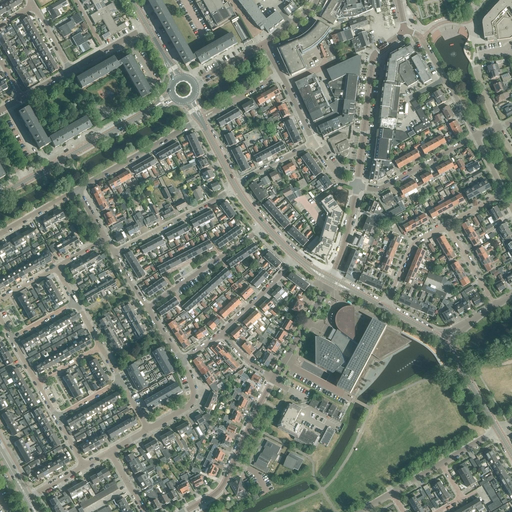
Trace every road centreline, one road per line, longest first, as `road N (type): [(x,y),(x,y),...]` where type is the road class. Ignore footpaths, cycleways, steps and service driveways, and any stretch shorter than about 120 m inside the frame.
road 1 (tertiary): [(19,182),(171,96)]
road 2 (unclassified): [(356,186),(371,60),(404,29)]
road 3 (residential): [(181,511),(221,487),(273,378)]
road 4 (residential): [(147,307),(265,227)]
road 5 (residential): [(77,189),(198,119)]
road 6 (residential): [(113,252),(234,185)]
road 7 (unclassified): [(356,186),(377,189),(476,136)]
